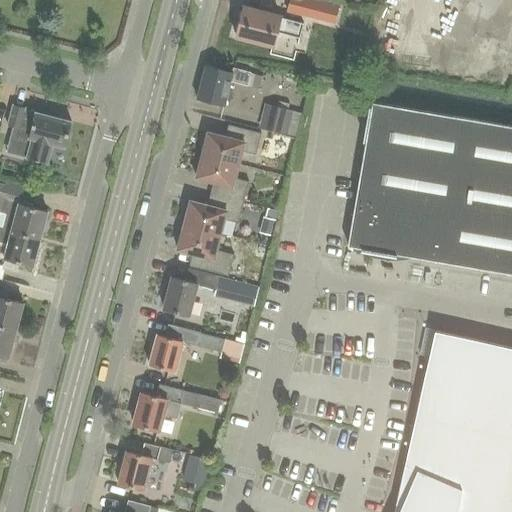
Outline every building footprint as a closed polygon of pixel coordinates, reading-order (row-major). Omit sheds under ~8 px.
[(315,0),(289,0),(286,12),(320,21),(325,2),(315,0)] [(237,21),(234,32),(237,33),(236,37),(272,47),(275,33),(299,39),(303,24),(278,17),(244,7),(240,21),(237,21)] [(247,86),(250,73),(234,69),(232,73),(206,66),(197,98),(225,106),(232,82),(247,86)] [(511,274),(511,126),(372,103),(348,247),(396,255),(511,274)] [(265,105),(259,128),(286,135),(292,112),(288,110),(276,107),(265,105)] [(65,148),(72,124),(24,112),(25,109),(14,106),(8,127),(18,130),(15,143),(30,147),(27,157),(26,158),(47,164),(48,162),(47,162),(52,144),(65,148)] [(256,155),(261,134),(228,125),(225,137),(208,133),(202,156),(238,165),(242,151),(256,155)] [(235,178),(238,165),(202,156),(196,178),(214,183),(211,194),(244,203),(249,182),(235,178)] [(47,213),(31,208),(31,206),(24,204),(22,203),(22,206),(18,205),(17,206),(5,203),(6,200),(0,198),(4,186),(0,185),(0,228),(40,239),(47,213)] [(238,223),(244,203),(211,194),(207,206),(190,201),(184,224),(221,233),(224,220),(238,223)] [(270,235),(274,220),(262,217),(258,232),(270,235)] [(216,250),(221,233),(184,224),(177,250),(193,254),(189,266),(228,276),(234,255),(216,250)] [(33,266),(40,239),(0,228),(0,257),(6,259),(5,266),(16,269),(18,262),(33,266)] [(215,290),(218,278),(188,270),(185,282),(171,278),(163,309),(189,316),(197,285),(215,290)] [(218,276),(218,278),(215,290),(213,296),(251,306),(256,286),(218,276)] [(0,326),(16,331),(23,304),(0,298),(0,326)] [(0,355),(8,358),(16,331),(0,326),(0,355)] [(245,345),(200,333),(173,326),(170,339),(157,335),(149,366),(174,372),(182,343),(196,346),(241,359),(245,345)] [(511,511),(511,348),(435,331),(394,511),(511,511)] [(177,420),(181,404),(218,413),(220,403),(184,393),(158,387),(155,398),(141,394),(133,426),(159,433),(164,416),(177,420)] [(218,390),(217,395),(220,399),(224,400),(228,397),(229,392),(227,388),(222,387),(218,390)] [(149,460),(157,462),(169,466),(172,453),(144,446),(141,457),(126,452),(117,484),(141,490),(149,460)] [(189,456),(182,480),(203,486),(209,461),(189,456)]
